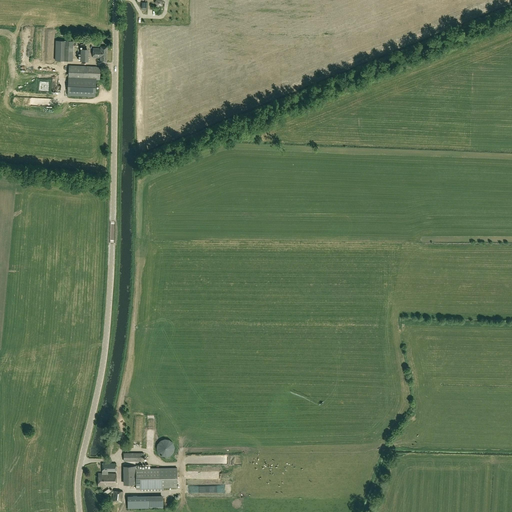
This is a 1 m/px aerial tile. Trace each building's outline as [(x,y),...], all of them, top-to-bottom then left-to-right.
[(56,40),(55,60),(64,61),(64,45),(73,46),(73,41),(65,41),(56,40)] [(107,62),(107,47),(100,46),(100,49),(93,48),(93,58),(100,58),(100,62),(107,62)] [(69,66),(68,95),(95,97),(96,80),(100,80),(100,69),(97,69),(97,67),(69,66)] [(172,453),(173,451),(174,449),(174,446),(173,444),(172,442),(170,440),(167,440),(165,439),(163,440),(160,441),(159,443),(158,445),(157,447),(157,449),(158,452),(159,454),(161,455),(163,456),(166,456),(168,456),(170,455),(172,453)] [(98,473),(98,486),(105,486),(105,485),(116,485),(116,473),(107,473),(107,471),(116,471),(116,464),(102,463),(102,473),(98,473)] [(177,467),(136,468),(136,466),(123,466),(123,469),(125,469),(126,476),(136,476),(136,489),(141,489),(141,491),(164,490),(163,488),(177,488),(177,467)] [(113,490),(112,501),(122,502),(123,492),(113,490)] [(147,508),(147,496),(127,496),(127,508),(147,508)]
